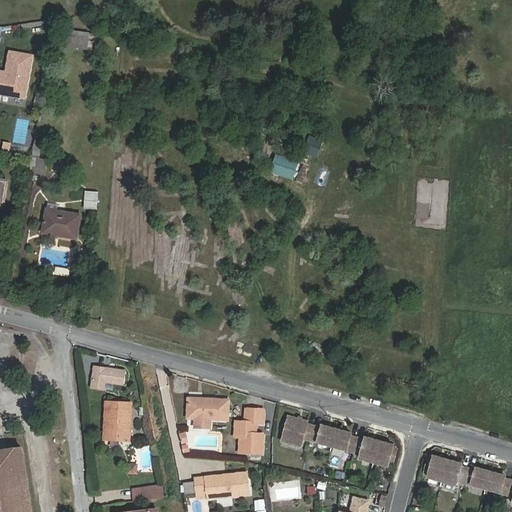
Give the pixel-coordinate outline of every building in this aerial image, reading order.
[(70,30),(68,47),(87,49),(90,33),(70,30)] [(90,33),(87,49),(96,51),(98,34),(90,33)] [(31,58),(9,54),(5,75),(0,73),(0,95),(23,99),(31,58)] [(323,142),(308,135),(301,154),(316,158),(323,142)] [(1,149),(9,150),(9,141),(2,141),(1,149)] [(32,157),(39,158),(41,149),(34,148),(32,157)] [(298,162),(276,154),(270,171),(293,180),(298,162)] [(39,158),(32,157),(29,173),(44,175),(46,159),(39,158)] [(98,193),(87,193),(86,208),(97,208),(98,193)] [(43,230),(58,232),(58,235),(76,238),(80,215),(57,211),(46,210),(43,230)] [(54,274),(68,277),(70,269),(55,266),(54,274)] [(126,372),(94,367),(91,388),(103,390),(104,381),(124,384),(126,372)] [(210,420),(229,420),(229,406),(229,400),(188,398),(187,418),(196,419),(196,428),(210,428),(210,420)] [(106,402),(104,440),(129,441),(131,403),(106,402)] [(246,408),(246,420),(263,421),(263,409),(246,408)] [(308,421),(288,416),(282,441),(301,446),(303,438),(360,454),(359,459),(388,466),(389,462),(393,463),(397,448),(393,447),(394,445),(365,437),(364,440),(351,436),(351,433),(322,425),(321,428),(307,424),(308,421)] [(32,511),(22,447),(0,450),(0,511),(32,511)] [(433,459),(429,457),(425,472),(429,473),(428,478),(456,485),(458,481),(511,495),(511,480),(505,478),(506,476),(476,468),(475,470),(462,466),(462,464),(434,456),(433,459)] [(137,464),(129,464),(128,473),(137,473),(137,464)] [(247,472),(204,477),(194,479),(196,495),(206,494),(207,499),(250,494),(247,472)] [(162,486),(132,490),(133,501),(163,497),(162,486)] [(305,491),(294,491),(294,499),(305,499),(305,491)] [(366,511),(369,502),(357,499),(353,511),(366,511)]
